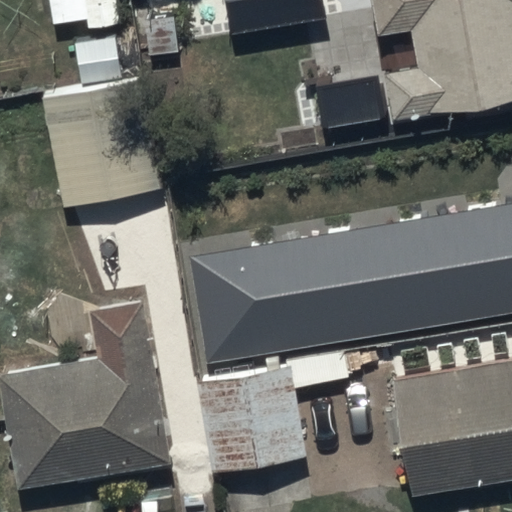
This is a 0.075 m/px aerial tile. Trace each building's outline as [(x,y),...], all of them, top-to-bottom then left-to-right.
[(385,63),(391,105),(511,88),(511,0),(372,0),(375,22),(410,18),(416,59),(385,63)] [(123,54),(34,74),(60,191),(149,172),(123,54)] [(511,203),(191,256),(209,364),(511,313),(511,203)] [(99,338),(0,354),(0,393),(13,467),(165,441),(139,286),(91,294),(99,338)] [(511,337),(390,358),(410,478),(511,461),(511,337)] [(287,361),(193,378),(209,466),(303,448),(287,361)]
